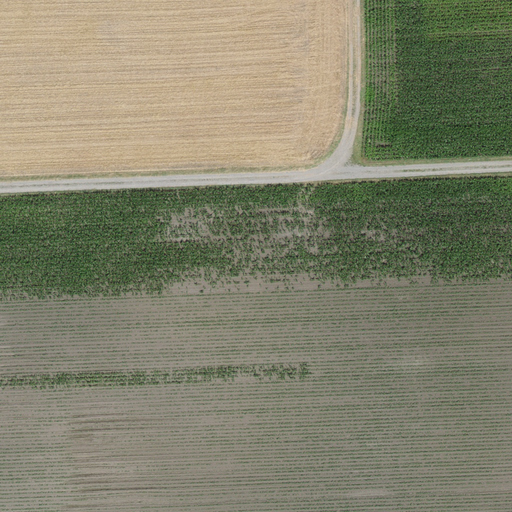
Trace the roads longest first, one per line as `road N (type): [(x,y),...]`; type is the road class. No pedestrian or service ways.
road 1 (track): [(511,164),(0,185)]
road 2 (track): [(355,0),(356,85),(343,142),(323,173)]
